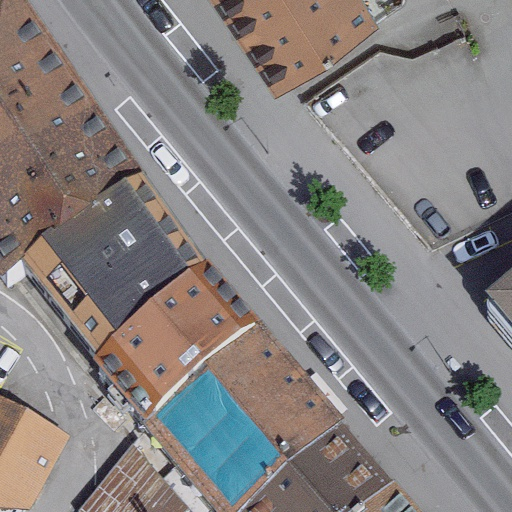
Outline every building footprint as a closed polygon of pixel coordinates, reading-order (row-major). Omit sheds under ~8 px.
[(221,0),(280,85),(405,0),(221,0)] [(146,201),(8,1),(0,6),(0,295),(3,299),(22,286),(146,201)] [(146,201),(22,286),(96,381),(210,288),(146,201)] [(210,288),(96,381),(150,450),(265,352),(210,288)] [(511,311),(493,328),(511,350),(511,311)] [(265,352),(150,450),(203,511),(261,511),(343,444),(265,352)] [(0,511),(28,511),(62,452),(0,417),(0,511)] [(343,444),(261,511),(382,511),(393,503),(343,444)] [(105,511),(197,511),(141,447),(89,493),(105,511)] [(400,511),(393,503),(382,511),(400,511)]
